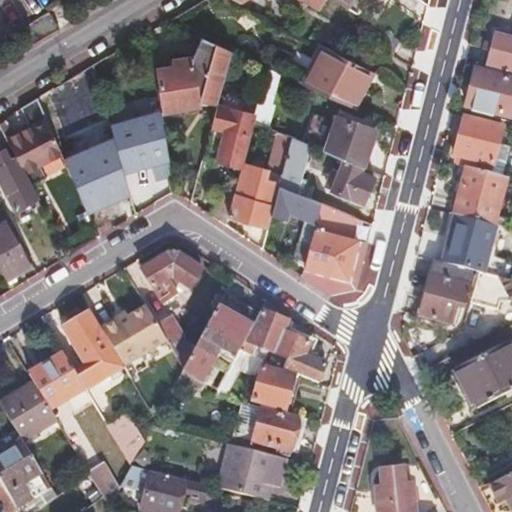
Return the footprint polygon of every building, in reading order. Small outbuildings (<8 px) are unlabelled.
[(231,0),(237,2),(240,0),(300,0),(299,2),(319,12),(326,0),(231,0)] [(332,0),(346,8),(350,0),(332,0)] [(389,57),(399,41),(372,24),(362,40),(389,57)] [(39,36),(40,36),(33,25),(7,40),(14,51),(39,36)] [(511,39),(495,35),(487,67),(511,73),(511,39)] [(39,36),(14,51),(18,58),(44,43),(40,36),(39,36)] [(155,70),(162,111),(197,106),(216,104),(217,103),(225,71),(230,53),(206,42),(200,39),(191,58),(169,62),(170,68),(155,70)] [(356,111),(375,75),(321,46),(301,85),(356,111)] [(95,79),(91,67),(35,100),(40,112),(71,93),(95,79)] [(508,119),(511,104),(511,81),(475,72),(466,108),(508,119)] [(80,109),(71,93),(40,112),(48,129),(80,109)] [(40,112),(35,100),(19,110),(29,129),(5,141),(14,158),(29,185),(44,178),(38,165),(59,155),(48,129),(40,112)] [(216,161),(241,167),(242,164),(253,122),(256,114),(217,103),(216,104),(202,157),(216,161)] [(273,116),(257,109),(256,114),(253,122),(270,129),(273,116)] [(168,161),(163,129),(160,112),(108,125),(116,151),(121,168),(149,161),(151,166),(168,161)] [(340,159),(362,168),(375,131),(336,117),(327,146),(324,152),(340,159)] [(465,168),(490,175),(497,145),(502,129),(463,119),(461,118),(457,133),(459,134),(453,157),(456,158),(455,166),(465,168)] [(282,134),(278,133),(267,171),(272,172),(282,134)] [(242,164),(241,167),(234,190),(227,216),(267,227),(271,215),(273,206),(278,187),(291,138),(282,134),(272,172),(267,171),(242,164)] [(310,146),(291,138),(278,187),(306,199),(309,187),(304,186),(305,182),(300,180),(310,146)] [(310,146),(324,152),(327,146),(312,140),(310,146)] [(509,148),(497,145),(490,175),(501,178),(509,148)] [(119,169),(121,168),(116,151),(102,154),(98,148),(86,151),(93,176),(99,195),(106,219),(114,218),(112,211),(129,206),(119,169)] [(29,185),(14,158),(8,161),(3,153),(0,154),(0,186),(13,211),(36,199),(29,185)] [(216,161),(202,157),(201,162),(205,167),(210,168),(215,166),(216,161)] [(327,184),(331,190),(362,204),(374,179),(360,173),(362,168),(340,159),(338,163),(342,165),(339,173),(333,170),(327,184)] [(149,161),(121,168),(123,174),(151,166),(149,161)] [(490,227),(502,178),(501,178),(490,175),(465,168),(452,217),(455,217),(490,227)] [(134,171),(136,192),(165,189),(163,169),(134,171)] [(218,186),(208,216),(224,227),(227,216),(234,190),(218,186)] [(306,199),(278,187),(273,206),(287,212),(315,225),(320,205),(306,199)] [(354,241),(360,222),(320,205),(315,225),(313,231),(354,241)] [(496,228),(490,227),(455,217),(442,265),(465,271),(477,274),(482,275),(496,228)] [(31,265),(10,226),(0,231),(0,265),(7,278),(31,265)] [(303,270),(313,231),(303,227),(293,262),(303,270)] [(303,270),(301,279),(331,300),(355,291),(367,244),(354,241),(313,231),(303,270)] [(177,296),(174,289),(178,283),(188,289),(201,271),(177,255),(166,255),(140,270),(161,306),(173,298),(177,296)] [(465,271),(442,265),(434,263),(420,317),(451,325),(456,305),(463,307),(469,286),(462,284),(465,271)] [(511,282),(482,275),(477,274),(470,304),(497,311),(511,304),(511,305),(511,282)] [(178,283),(174,289),(177,296),(188,289),(178,283)] [(244,342),(251,328),(244,323),(249,314),(223,298),(196,348),(183,370),(175,385),(215,396),(218,390),(204,382),(216,361),(230,368),(239,350),(244,342)] [(278,310),(266,302),(251,328),(244,342),(288,360),(284,369),(318,383),(326,365),(304,356),(309,344),(284,331),(287,323),(275,318),(278,310)] [(123,368),(166,342),(156,325),(144,307),(127,317),(118,323),(115,319),(99,328),(123,368)] [(85,392),(123,368),(99,328),(90,313),(63,329),(86,366),(73,373),(83,390),(85,392)] [(118,323),(127,317),(124,313),(115,319),(118,323)] [(166,342),(183,370),(196,348),(189,343),(184,341),(181,337),(169,318),(156,325),(166,342)] [(511,356),(505,344),(452,370),(462,391),(466,389),(476,409),(511,390),(511,356)] [(259,381),(253,402),(285,411),(294,377),(262,368),(264,360),(249,354),(239,350),(230,368),(218,390),(215,396),(216,396),(225,398),(239,372),(259,381)] [(83,390),(73,373),(62,356),(28,376),(33,385),(49,411),(83,390)] [(56,422),(49,411),(33,385),(1,405),(22,440),(23,441),(56,422)] [(260,408),(241,403),(232,438),(251,443),(291,453),(298,455),(306,420),(299,418),(260,408)] [(131,467),(143,444),(126,415),(106,427),(131,467)] [(41,473),(23,441),(22,440),(0,453),(0,483),(2,488),(14,507),(15,509),(30,501),(32,504),(40,499),(38,496),(46,492),(37,475),(41,473)] [(229,446),(218,490),(267,502),(271,487),(273,479),(281,481),(286,460),(229,446)] [(143,451),(137,461),(147,468),(151,462),(150,455),(143,451)] [(108,508),(118,490),(101,464),(88,474),(108,508)] [(145,493),(141,510),(148,511),(176,511),(178,508),(186,509),(189,500),(201,503),(205,486),(185,481),(150,472),(142,470),(131,467),(120,486),(145,493)] [(415,511),(413,487),(409,485),(405,485),(403,469),(381,471),(382,488),(378,489),(376,493),(377,511),(415,511)] [(102,511),(103,511),(108,508),(88,474),(74,484),(56,498),(45,506),(38,511),(82,511),(97,502),(102,511)] [(56,498),(74,484),(67,474),(49,486),(51,489),(56,498)] [(510,498),(511,500),(511,474),(489,486),(498,504),(505,500),(510,498)] [(281,481),(273,479),(271,487),(279,489),(281,481)] [(0,508),(2,511),(16,511),(15,509),(14,507),(2,488),(0,489),(0,508)] [(45,506),(56,498),(51,489),(46,492),(38,496),(40,499),(45,506)]
